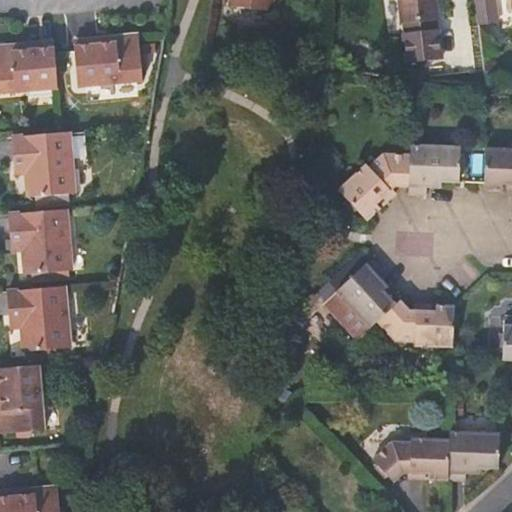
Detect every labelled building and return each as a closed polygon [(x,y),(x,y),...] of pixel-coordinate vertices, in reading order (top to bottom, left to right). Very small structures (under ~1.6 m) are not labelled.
[(231,0),(230,9),(272,15),(273,0),(231,0)] [(400,0),(401,4),(398,4),(401,24),(434,20),(431,0),(400,0)] [(511,0),(474,0),(478,27),(498,24),(494,0),(511,0)] [(114,49),(74,52),(78,91),(143,85),(139,40),(113,42),(114,49)] [(74,44),(74,52),(114,49),(113,42),(74,44)] [(52,47),(11,50),(11,57),(52,54),(52,47)] [(0,97),(56,93),(52,54),(11,57),(11,50),(0,50),(0,97)] [(436,135),(436,144),(457,145),(458,136),(436,135)] [(74,199),(69,137),(60,138),(11,142),(13,170),(24,169),(25,179),(27,203),(74,199)] [(436,144),(412,142),(412,151),(411,181),(411,191),(430,191),(430,188),(430,183),(442,183),(452,184),(460,184),(460,145),(457,145),(436,144)] [(511,143),(487,143),(485,186),(505,187),(505,179),(508,179),(511,179),(511,143)] [(340,185),(348,194),(358,206),(368,217),(374,211),(383,204),(379,198),(381,195),(393,185),(398,182),(411,181),(412,151),(386,150),(371,163),(368,160),(340,185)] [(14,179),(25,179),(24,169),(13,170),(14,179)] [(397,190),(393,185),(381,195),(386,201),(386,200),(397,190)] [(354,209),(358,206),(348,194),(345,198),(354,209)] [(8,219),(10,246),(22,245),(23,256),(25,280),(72,276),(66,214),(8,219)] [(11,257),(23,256),(22,245),(10,246),(11,257)] [(372,255),(363,246),(333,276),(341,284),(372,255)] [(341,284),(339,286),(327,297),(340,310),(351,299),(373,323),(380,317),(397,301),(388,290),(385,287),(376,276),(383,271),(386,267),(374,253),(372,255),(341,284)] [(391,281),(383,271),(376,276),(385,287),(391,281)] [(5,296),(8,326),(19,325),(19,336),(22,358),(68,355),(63,291),(5,296)] [(416,340),(454,342),(455,302),(438,301),(437,308),(432,308),(418,306),(411,306),(403,297),(397,301),(380,317),(396,335),(417,336),(416,340)] [(373,323),(351,299),(340,310),(362,334),(373,323)] [(9,335),(19,336),(19,325),(8,326),(9,335)] [(0,440),(42,437),(36,370),(0,373),(0,440)] [(481,465),(500,466),(501,432),(498,432),(476,431),(451,430),(450,437),(449,477),(467,478),(467,469),(468,465),(481,465)] [(431,477),(449,477),(450,437),(412,436),(412,440),(392,439),(375,455),(377,458),(387,468),(395,478),(405,468),(412,468),(427,469),(431,469),(431,477)] [(383,471),(387,468),(377,458),(374,461),(383,471)] [(55,511),(53,491),(32,494),(32,501),(0,503),(0,511),(55,511)] [(0,495),(0,503),(32,501),(32,494),(0,495)]
